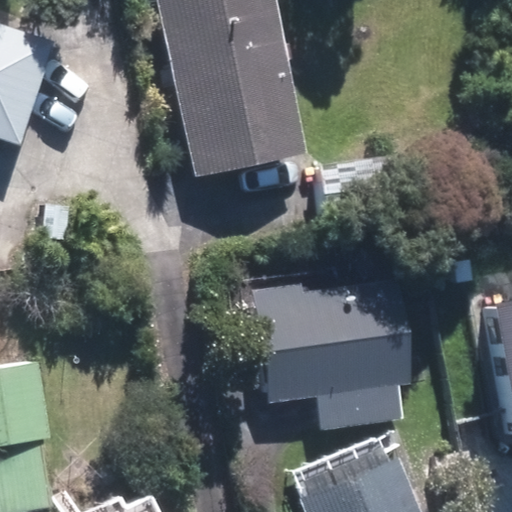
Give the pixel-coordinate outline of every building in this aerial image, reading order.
[(309,146),(275,0),(153,0),(193,172),(309,146)] [(0,134),(21,141),(53,37),(0,21),(0,134)] [(60,247),(64,215),(33,210),(28,242),(60,247)] [(327,273),(287,278),(289,293),(248,298),(249,308),(241,310),(253,411),(301,404),(305,438),(384,429),(380,395),(392,394),(378,291),(330,298),(327,273)] [(509,406),(506,390),(498,326),(435,334),(447,414),(509,406)] [(21,365),(0,368),(0,511),(25,511),(38,510),(27,441),(33,440),(21,365)] [(391,511),(374,470),(364,475),(357,460),(283,491),(289,504),(277,510),(277,511),(391,511)] [(136,511),(131,500),(107,511),(136,511)]
